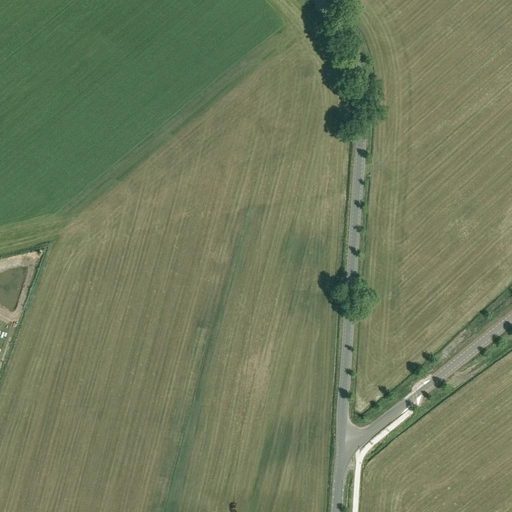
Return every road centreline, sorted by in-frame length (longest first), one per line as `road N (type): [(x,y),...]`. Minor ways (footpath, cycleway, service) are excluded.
road 1 (tertiary): [(340,442),(360,93),(339,28),(316,0)]
road 2 (unclassified): [(340,442),(368,433),(511,316)]
